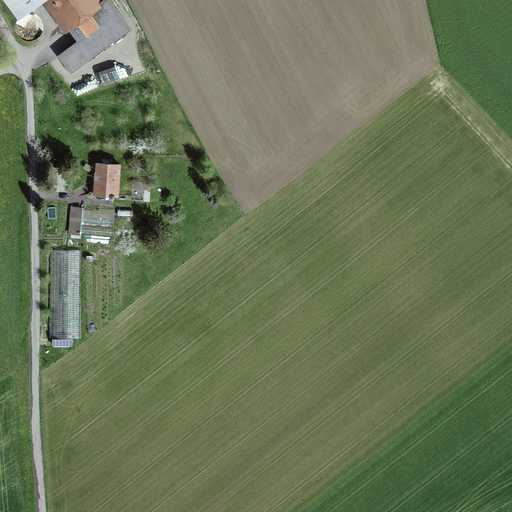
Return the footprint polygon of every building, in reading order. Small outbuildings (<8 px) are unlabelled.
[(113,1),(112,0),(45,0),(69,32),(73,29),(84,43),(63,58),(75,74),(136,30),(113,1)] [(118,196),(121,165),(96,163),(94,194),(118,196)] [(65,167),(50,167),(49,183),(64,183),(65,167)] [(115,210),(73,206),(70,232),(113,236),(115,210)] [(81,250),(50,249),(48,337),(79,338),(81,250)]
